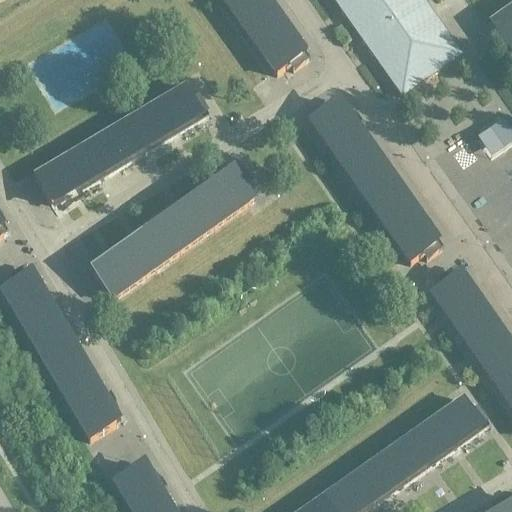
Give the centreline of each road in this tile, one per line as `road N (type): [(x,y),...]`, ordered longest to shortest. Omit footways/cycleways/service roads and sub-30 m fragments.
road 1 (residential): [(43,252),(346,72)]
road 2 (residential): [(43,252),(199,511)]
road 3 (residential): [(346,72),(511,308)]
